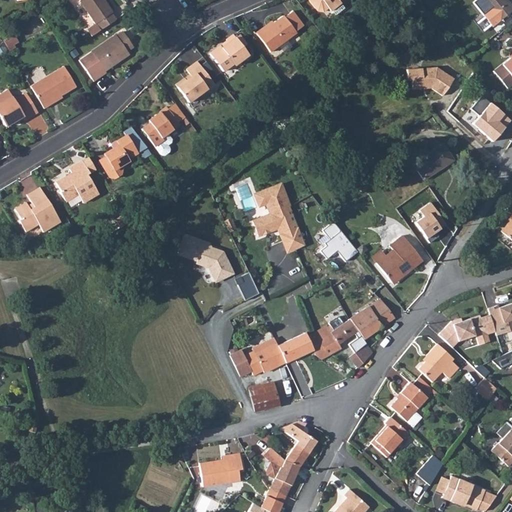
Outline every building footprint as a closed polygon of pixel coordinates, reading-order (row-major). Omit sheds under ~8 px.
[(76,1),(91,24),(93,23),(98,29),(113,18),(108,12),(109,11),(101,0),(76,0),(77,0),(76,1)] [(486,0),(489,3),(499,15),(511,3),(511,2),(510,0),(486,0)] [(481,9),(491,21),(499,15),(489,3),(481,9)] [(263,23),(257,28),(271,46),(295,27),(283,11),(265,25),(263,23)] [(91,24),(81,30),(85,38),(98,29),(93,23),(91,24)] [(220,43),(210,51),(223,68),(234,59),(236,60),(247,51),(231,31),(225,36),(228,40),(222,45),(220,43)] [(92,48),(75,60),(90,82),(104,73),(103,70),(115,62),(113,59),(124,51),(123,49),(130,44),(122,32),(115,37),(113,34),(92,48)] [(8,38),(1,46),(8,57),(12,54),(11,50),(15,48),(8,38)] [(511,57),(494,73),(507,90),(511,85),(511,57)] [(182,78),(174,84),(187,102),(198,93),(200,95),(215,83),(196,60),(186,68),(192,74),(184,80),(182,78)] [(59,66),(27,87),(41,110),(52,103),(51,101),(72,87),(59,66)] [(453,79),(452,78),(434,66),(404,67),(405,77),(410,77),(411,90),(420,90),(420,86),(426,86),(442,96),(453,79)] [(5,92),(0,95),(0,124),(2,128),(21,117),(23,121),(35,115),(23,95),(11,103),(5,92)] [(492,144),(510,121),(481,97),(471,110),(479,116),(472,125),(492,144)] [(150,122),(141,129),(154,146),(161,140),(160,138),(178,123),(165,107),(148,120),(150,122)] [(105,157),(99,161),(107,173),(113,178),(119,174),(119,167),(127,162),(126,161),(135,155),(139,161),(149,154),(129,127),(121,132),(123,135),(110,144),(111,147),(102,153),(105,157)] [(423,170),(418,173),(425,182),(453,162),(443,147),(419,164),(423,170)] [(92,171),(85,160),(81,162),(88,174),(92,171)] [(68,179),(57,186),(62,193),(60,195),(65,204),(78,196),(83,203),(98,193),(86,175),(88,174),(81,162),(69,171),(73,178),(69,181),(68,179)] [(419,164),(414,168),(418,173),(423,170),(419,164)] [(290,206),(281,184),(264,191),(266,196),(263,197),(271,215),(253,222),(259,237),(274,231),(273,229),(279,227),(283,235),(281,236),(288,253),(295,250),(296,251),(306,246),(290,206)] [(24,206),(15,212),(19,218),(17,220),(26,234),(37,227),(42,235),(60,224),(39,189),(26,197),(34,209),(28,213),(24,206)] [(266,196),(264,191),(254,195),(259,208),(266,205),(263,197),(266,196)] [(410,216),(427,240),(446,227),(430,204),(410,216)] [(120,216),(113,220),(118,229),(125,224),(120,216)] [(225,218),(231,230),(238,227),(234,220),(231,221),(229,217),(225,218)] [(511,218),(507,225),(507,227),(501,236),(511,243),(511,218)] [(332,223),(322,232),(329,241),(324,245),(326,248),(320,252),(326,261),(336,253),(345,264),(357,254),(332,223)] [(186,232),(179,251),(208,262),(217,279),(234,271),(224,250),(212,246),(210,241),(186,232)] [(393,251),(376,265),(392,284),(408,271),(410,273),(423,262),(402,237),(389,247),(393,251)] [(236,277),(246,298),(254,294),(260,291),(250,270),(236,277)] [(363,312),(350,320),(358,333),(364,342),(395,320),(381,300),(366,309),(365,307),(362,310),(363,312)] [(499,305),(489,308),(498,335),(511,330),(511,303),(500,307),(499,305)] [(488,333),(496,330),(490,314),(481,317),(481,314),(463,320),(462,317),(452,320),(440,334),(453,346),(459,340),(477,334),(480,344),(490,340),(488,333)] [(315,349),(312,351),(315,357),(320,360),(340,348),(338,344),(358,333),(350,320),(332,331),(330,326),(327,328),(326,326),(312,334),(319,347),(315,349)] [(300,335),(300,337),(308,351),(306,352),(306,354),(312,351),(315,349),(308,336),(305,332),(300,335)] [(312,334),(308,336),(315,349),(319,347),(312,334)] [(300,337),(279,347),(286,363),(306,354),(306,352),(308,351),(300,337)] [(433,358),(423,369),(437,382),(446,373),(453,379),(461,370),(454,362),(457,359),(442,344),(431,356),(433,358)] [(367,345),(349,358),(357,368),(372,353),(367,345)] [(279,347),(278,346),(257,355),(256,354),(246,358),(254,375),(263,371),(264,373),(286,363),(279,347)] [(511,350),(504,354),(492,360),(501,368),(511,362),(511,350)] [(500,390),(489,379),(478,390),(491,402),(500,390)] [(402,394),(391,406),(407,420),(416,411),(428,397),(410,381),(400,392),(402,394)] [(249,390),(251,398),(275,392),(273,383),(249,390)] [(275,392),(251,398),(255,412),(279,406),(275,392)] [(416,411),(407,420),(414,426),(422,417),(416,411)] [(409,433),(391,416),(384,423),(386,425),(372,441),(389,456),(409,433)] [(298,422),(291,425),(301,432),(306,425),(298,422)] [(27,423),(24,435),(31,437),(33,425),(27,423)] [(511,428),(506,424),(498,433),(504,438),(492,450),(509,466),(511,463),(511,428)] [(277,436),(280,433),(282,431),(295,441),(297,442),(295,445),(304,452),(306,453),(315,441),(301,432),(291,425),(281,429),(274,434),(277,436)] [(295,445),(285,461),(299,466),(306,453),(304,452),(295,445)] [(272,479),(267,488),(284,496),(299,466),(285,461),(281,459),(270,448),(263,456),(270,463),(265,472),(266,475),(272,479)] [(229,458),(197,462),(202,486),(239,479),(237,468),(241,468),(238,452),(228,454),(229,458)] [(433,455),(427,462),(437,472),(442,464),(433,455)] [(425,493),(432,482),(423,476),(416,488),(425,493)] [(436,491),(444,495),(450,480),(442,477),(436,491)] [(450,480),(444,495),(443,498),(458,504),(459,502),(483,511),(495,496),(483,491),(483,489),(452,477),(450,480)] [(339,506),(333,511),(361,511),(370,503),(351,487),(344,493),(350,499),(341,508),(339,506)] [(267,488),(258,508),(265,511),(278,511),(282,504),(285,506),(289,498),(284,496),(267,488)]
